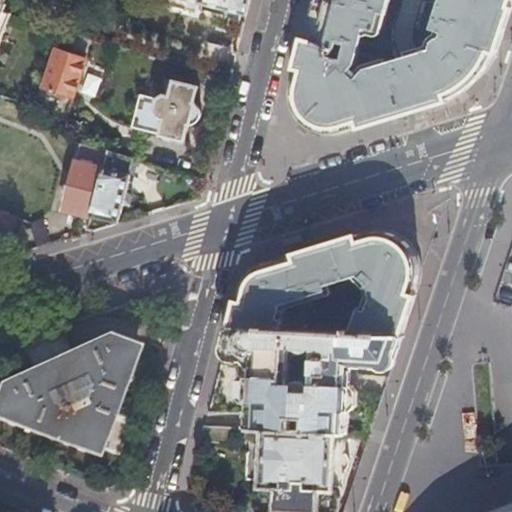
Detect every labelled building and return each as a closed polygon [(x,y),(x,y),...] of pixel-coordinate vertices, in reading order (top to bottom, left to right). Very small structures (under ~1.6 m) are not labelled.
[(0,0),(0,28),(9,6),(6,5),(8,0),(0,0)] [(68,0),(66,11),(89,15),(92,0),(68,0)] [(250,0),(175,0),(247,15),(250,0)] [(511,0),(311,0),(306,23),(308,24),(303,41),(301,41),(293,72),(295,72),(291,91),(291,98),(292,106),(294,113),(298,119),(303,125),(309,129),(315,133),(322,135),(330,136),(337,136),(344,135),(358,131),(358,132),(406,117),(448,104),(447,102),(455,98),(469,90),(482,77),(484,73),(493,57),(495,58),(511,10),(509,9),(511,0)] [(54,52),(33,111),(66,121),(84,62),(54,52)] [(137,109),(132,130),(183,144),(188,128),(191,128),(195,127),(197,126),(200,123),(201,120),(201,117),(201,113),(199,110),(197,108),(194,107),(198,91),(173,84),(169,100),(163,98),(157,102),(153,114),(137,109)] [(107,155),(79,147),(62,213),(78,217),(92,214),(107,155)] [(107,155),(92,214),(86,236),(117,226),(129,179),(119,176),(124,160),(107,155)] [(401,338),(414,297),(413,297),(417,282),(419,275),(419,269),(417,263),(415,256),(412,251),(407,246),(402,242),(397,239),(390,236),(384,235),(377,234),(371,235),(356,239),(355,237),(325,247),(293,257),(293,259),(263,268),(257,271),(251,275),(247,279),(243,284),(240,290),(237,303),(235,303),(228,330),(282,332),(284,323),(279,322),(282,308),(289,305),(290,309),(305,305),(304,301),(326,293),(325,288),(358,278),(371,291),(372,293),(372,295),(366,313),(363,312),(363,310),(360,309),(352,331),(345,330),(344,335),(401,338)] [(357,393),(352,388),(349,388),(351,368),(390,369),(401,338),(344,335),(282,332),(228,330),(225,343),(222,354),(225,358),(227,361),(229,362),(232,363),(235,362),(238,361),(243,361),(251,368),(250,378),(242,377),(241,402),(249,403),(247,431),(260,431),(289,433),(289,420),(305,420),(304,434),(334,435),(347,436),(348,413),(351,413),(356,408),(357,393)] [(0,385),(0,422),(94,458),(135,352),(105,340),(70,355),(0,385)] [(234,446),(235,430),(203,429),(199,445),(234,446)] [(252,511),(337,511),(338,499),(334,494),(332,494),(332,489),(340,489),(341,473),(344,472),(346,470),(347,467),(347,464),(346,461),(345,458),(342,457),(343,443),(334,442),(334,435),(304,434),(289,433),(260,431),(259,456),(246,455),(244,483),(257,484),(256,491),(252,497),(251,509),(252,511)] [(510,511),(511,502),(499,507),(488,511),(510,511)]
